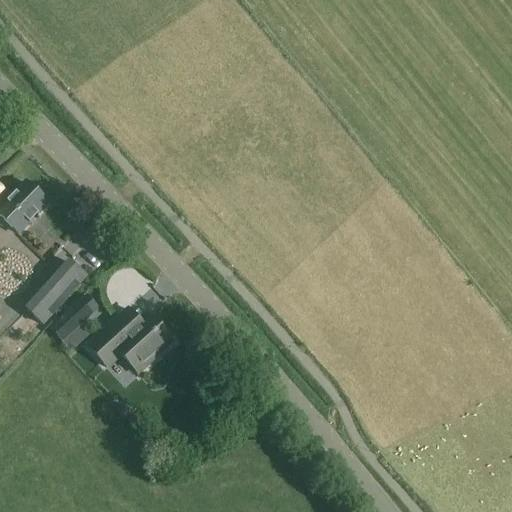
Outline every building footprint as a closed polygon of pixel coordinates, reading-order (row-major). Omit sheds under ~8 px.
[(7,196),(0,188),(0,221),(12,233),(42,203),(20,182),(7,196)] [(70,265),(48,289),(63,303),(85,278),(70,265)] [(72,311),(82,323),(97,310),(86,298),(72,311)] [(126,311),(117,320),(86,347),(106,370),(120,357),(137,376),(172,344),(146,316),(138,324),(126,311)] [(175,454),(171,458),(178,466),(186,459),(182,454),(175,454)]
